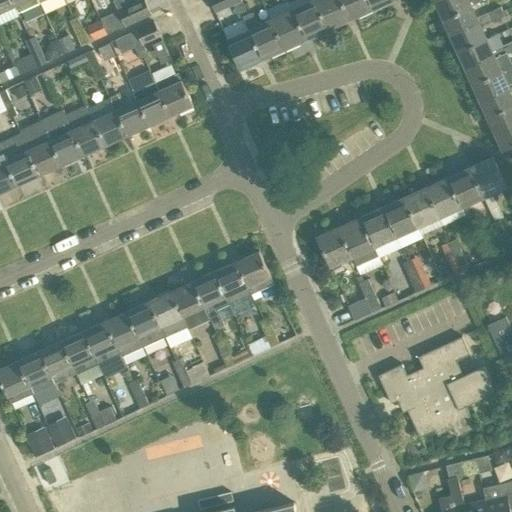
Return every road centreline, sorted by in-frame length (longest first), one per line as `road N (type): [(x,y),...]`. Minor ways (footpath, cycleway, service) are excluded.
road 1 (residential): [(271,225),(405,128),(412,108),(406,89),(372,70),(226,106)]
road 2 (residential): [(397,511),(271,225)]
road 3 (residential): [(0,277),(244,164)]
